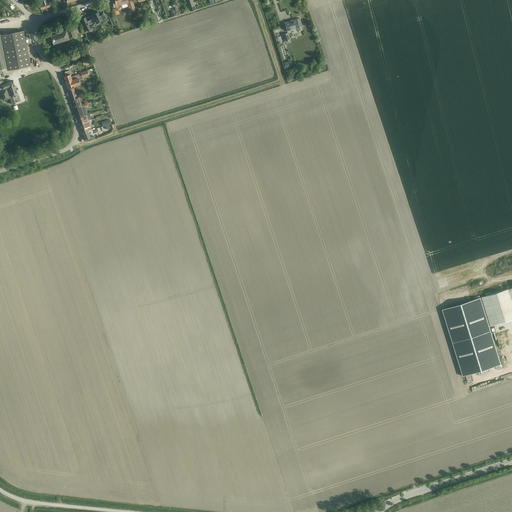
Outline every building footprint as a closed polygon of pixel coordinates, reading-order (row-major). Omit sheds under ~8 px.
[(39,4),(41,9),(51,7),(50,2),(49,0),(43,0),(39,1),(40,4),(39,4)] [(85,17),(82,19),(87,31),(91,29),(90,27),(94,24),(97,22),(102,20),(107,17),(106,14),(105,14),(102,9),(97,11),(98,11),(91,14),(93,18),(87,21),(85,17)] [(110,11),(107,12),(113,25),(116,24),(110,11)] [(287,31),(299,27),(296,19),(284,23),(287,31)] [(52,40),(53,44),(69,39),(76,37),(73,28),(66,30),(50,35),(52,40)] [(8,70),(30,66),(24,30),(0,34),(0,69),(7,68),(8,70)] [(87,70),(84,71),(80,72),(81,74),(81,77),(66,82),(68,88),(73,86),(74,86),(80,84),(79,80),(83,79),(83,78),(89,75),(87,70)] [(64,76),(66,82),(81,77),(81,74),(71,77),(70,74),(64,76)] [(8,92),(8,93),(17,90),(13,81),(2,85),(1,81),(0,80),(0,89),(9,86),(9,88),(10,91),(8,92)] [(10,97),(9,97),(8,93),(8,92),(10,91),(9,88),(0,91),(3,100),(9,98),(10,97)] [(68,89),(72,99),(77,97),(76,96),(79,95),(77,91),(75,92),(73,88),(74,88),(68,89)] [(20,100),(18,94),(9,97),(10,97),(12,104),(16,103),(15,102),(20,100)] [(80,96),(77,97),(72,99),(75,109),(80,107),(83,106),(86,105),(85,103),(82,104),(80,96)] [(80,107),(75,109),(78,118),(87,115),(86,114),(83,115),(80,107)] [(87,115),(78,118),(80,123),(88,120),(91,119),(90,114),(87,115)] [(88,120),(80,123),(83,133),(88,131),(87,128),(91,126),(88,120)] [(88,131),(83,133),(86,141),(89,141),(91,140),(94,139),(93,136),(90,137),(89,133),(92,132),(91,130),(88,131)] [(490,326),(511,319),(511,287),(482,297),(490,326)] [(480,297),(442,309),(463,376),(501,364),(480,297)]
